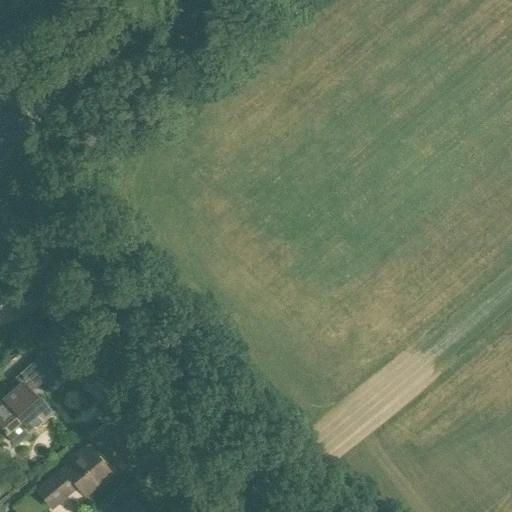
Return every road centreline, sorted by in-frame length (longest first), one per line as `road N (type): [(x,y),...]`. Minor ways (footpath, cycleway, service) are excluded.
road 1 (residential): [(265,489),(0,177)]
road 2 (secondary): [(0,148),(118,42)]
road 3 (secondary): [(118,42),(0,120)]
